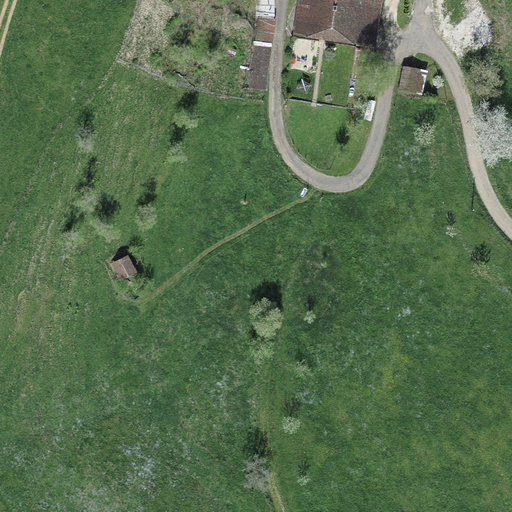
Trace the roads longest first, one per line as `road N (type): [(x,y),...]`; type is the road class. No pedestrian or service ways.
road 1 (track): [(319,181),(289,257),(271,352),(269,448),(288,511)]
road 2 (unclassified): [(511,231),(495,215),(476,169),(456,80),(417,39)]
